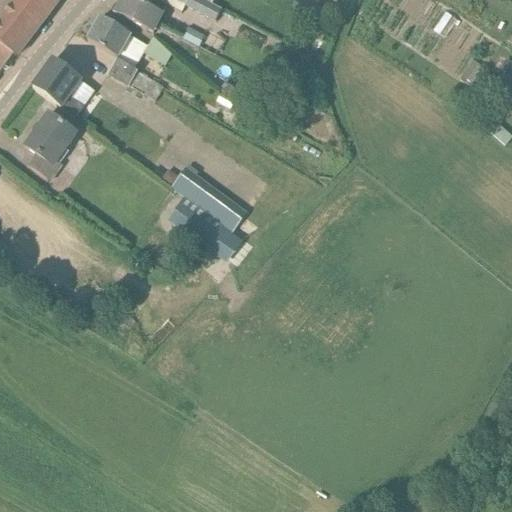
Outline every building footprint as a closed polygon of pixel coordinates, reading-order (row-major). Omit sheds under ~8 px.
[(0,74),(14,57),(15,58),(57,0),(11,0),(10,2),(0,15),(0,74)] [(158,28),(164,16),(156,12),(158,8),(141,0),(133,0),(133,1),(130,0),(122,0),(117,10),(114,16),(154,37),(158,28)] [(141,0),(158,8),(160,4),(182,15),(185,8),(216,23),(221,12),(197,0),(141,0)] [(116,61),(119,61),(131,38),(100,19),(87,43),(116,61)] [(182,41),(198,49),(204,38),(187,30),(182,41)] [(53,61),(32,90),(62,112),(74,121),(83,108),(71,100),(83,83),(53,61)] [(118,62),(116,61),(108,76),(129,88),(142,96),(143,95),(155,104),(163,89),(119,61),(118,62)] [(224,83),(219,92),(231,100),(236,91),(224,83)] [(48,116),(25,148),(36,156),(28,166),(51,183),(63,167),(58,164),(77,137),(48,116)] [(208,251),(224,229),(183,200),(168,221),(208,251)]
